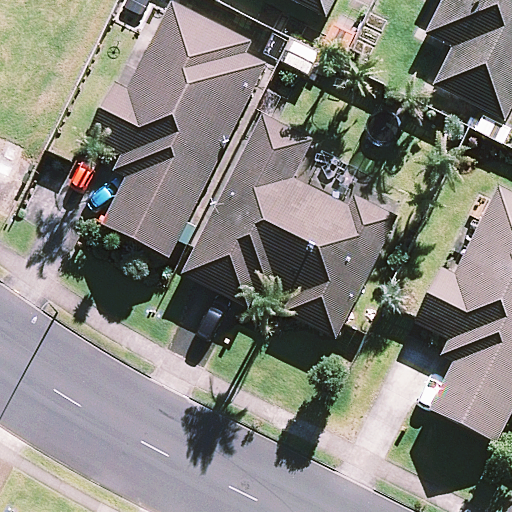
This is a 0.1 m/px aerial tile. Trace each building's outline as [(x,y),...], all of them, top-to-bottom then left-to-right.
[(273,0),(324,25),(336,0),(273,0)] [(430,94),(501,130),(511,108),(511,0),(444,0),(423,42),(449,56),(430,94)] [(101,232),(168,265),(265,71),(246,61),(252,48),(170,7),(126,95),(114,89),(86,145),(120,162),(112,179),(124,185),(101,232)] [(361,30),(342,19),(318,61),(338,72),(361,30)] [(282,321),(334,346),(396,223),(354,202),(348,214),(291,186),(310,147),(262,122),(181,283),(246,315),(254,299),(271,307),(277,296),(291,303),(282,321)] [(358,175),(323,158),(311,185),(345,201),(358,175)] [(428,417),(493,449),(511,411),(511,200),(498,194),(454,281),(440,275),(412,330),(447,348),(439,364),(451,370),(428,417)]
